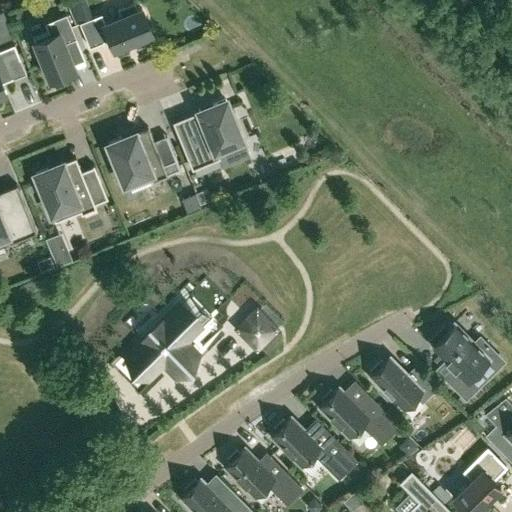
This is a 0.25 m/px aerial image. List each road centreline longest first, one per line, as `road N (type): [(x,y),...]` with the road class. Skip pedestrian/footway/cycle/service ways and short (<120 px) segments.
road 1 (residential): [(108,511),(203,441),(422,315)]
road 2 (residential): [(183,57),(0,132)]
